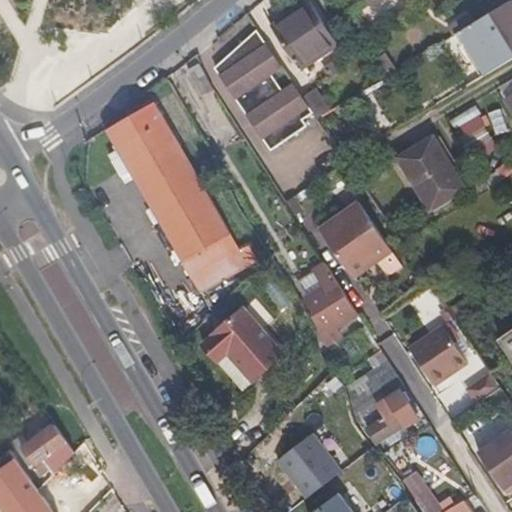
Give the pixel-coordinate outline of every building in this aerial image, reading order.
[(295,11),(273,25),(298,63),(321,48),(324,52),(339,43),(309,0),(303,0),(293,7),(295,11)] [(511,13),(505,2),(473,22),(451,35),(450,36),(467,61),(472,58),(483,74),(511,56),(511,13)] [(293,7),(271,22),(273,25),(295,11),(293,7)] [(446,26),(451,35),(473,22),(467,13),(446,26)] [(305,116),(313,111),(302,95),(286,72),(287,69),(259,30),(214,62),(271,147),(309,123),(305,116)] [(362,49),(373,63),(386,54),(376,40),(362,49)] [(298,63),(301,67),(324,52),(321,48),(298,63)] [(373,63),(382,78),(396,69),(386,54),(373,63)] [(467,61),(478,77),(483,74),(472,58),(467,61)] [(202,87),(213,81),(200,61),(190,68),(202,87)] [(313,111),(318,118),(330,109),(316,87),(302,95),(313,111)] [(202,289),(249,262),(155,102),(108,129),(119,146),(108,152),(122,176),(133,170),(187,264),(184,266),(191,278),(195,277),(202,289)] [(455,114),(467,160),(495,153),(483,107),(455,114)] [(429,209),(465,188),(433,135),(397,156),(429,209)] [(320,224),(352,269),(377,254),(380,258),(394,249),(359,199),(320,224)] [(356,273),(380,258),(377,254),(352,269),(356,273)] [(323,329),(324,331),(359,309),(327,258),(316,265),(327,283),(309,295),(317,312),(323,329)] [(204,340),(219,358),(229,350),(254,378),(284,352),(245,306),(204,340)] [(411,345),(435,380),(450,372),(448,368),(467,356),(445,324),(411,345)] [(511,355),(511,327),(499,337),(511,355)] [(244,386),(254,378),(229,350),(219,358),(244,386)] [(450,372),(470,360),(467,356),(448,368),(450,372)] [(485,372),(466,393),(480,405),(499,384),(485,372)] [(352,399),(358,411),(377,399),(370,388),(352,399)] [(358,411),(356,412),(366,429),(373,440),(376,439),(381,446),(397,435),(394,428),(409,419),(393,395),(379,402),(377,399),(358,411)] [(371,442),(373,440),(366,429),(356,412),(350,400),(348,401),(343,405),(367,444),(371,442)] [(317,468),(344,443),(317,413),(289,439),(317,468)] [(55,422),(23,445),(41,472),(50,466),(54,471),(75,450),(55,422)] [(506,492),(511,488),(511,428),(478,450),(506,492)] [(436,479),(459,465),(437,431),(414,446),(436,479)] [(390,453),(402,471),(405,475),(416,468),(401,445),(390,453)] [(430,511),(441,505),(416,468),(405,475),(428,511),(430,511)] [(361,511),(390,511),(398,508),(381,479),(352,497),(361,511)]
